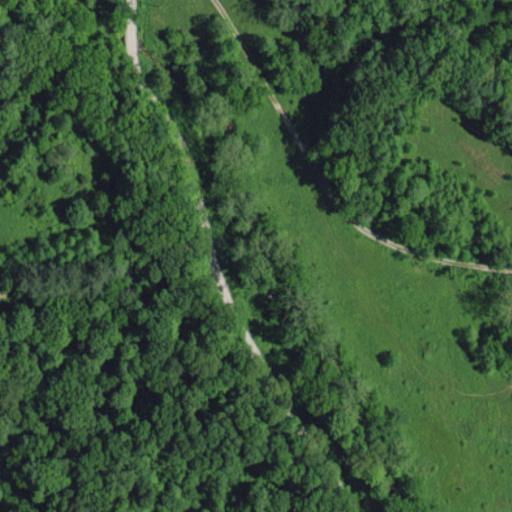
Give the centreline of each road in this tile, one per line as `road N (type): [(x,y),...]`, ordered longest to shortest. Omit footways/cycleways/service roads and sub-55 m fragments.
road 1 (residential): [(317,511),(204,327),(127,128),(127,0)]
road 2 (residential): [(187,284),(0,290)]
